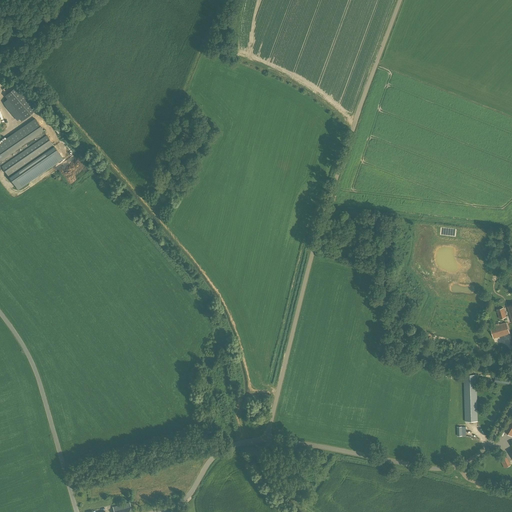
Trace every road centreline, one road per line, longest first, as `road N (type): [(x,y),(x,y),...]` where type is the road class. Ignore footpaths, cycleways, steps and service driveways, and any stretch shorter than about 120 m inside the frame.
road 1 (tertiary): [(265,439),(319,227),(400,0)]
road 2 (track): [(0,62),(61,107),(164,224),(218,293),(250,388),(277,392)]
road 3 (unclassified): [(75,511),(38,378),(0,312)]
road 4 (unclassified): [(460,466),(265,439)]
road 5 (tertiary): [(158,511),(186,497),(216,452),(265,439)]
